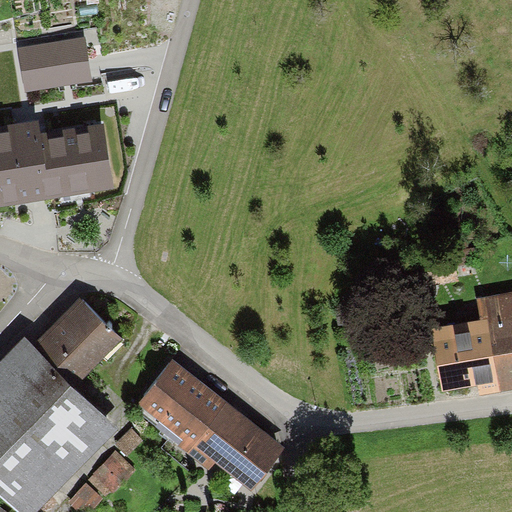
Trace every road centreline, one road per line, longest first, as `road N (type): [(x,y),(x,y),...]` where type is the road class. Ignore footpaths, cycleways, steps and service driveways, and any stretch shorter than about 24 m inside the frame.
road 1 (unclassified): [(111,278),(190,0)]
road 2 (unclassified): [(111,278),(144,295),(293,414)]
road 3 (unclassified): [(293,414),(372,416),(511,401)]
